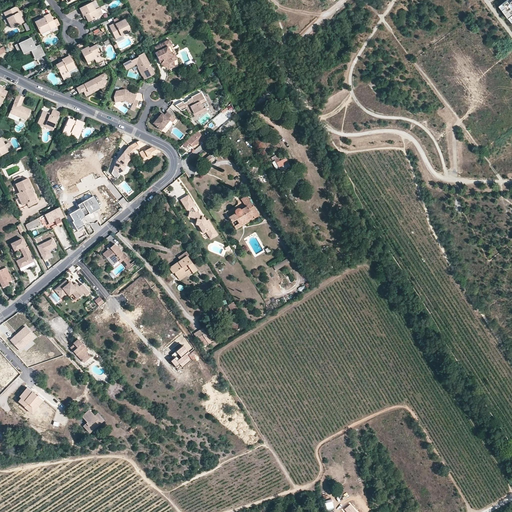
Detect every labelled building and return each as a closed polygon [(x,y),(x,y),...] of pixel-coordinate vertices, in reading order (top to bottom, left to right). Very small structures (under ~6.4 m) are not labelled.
[(511,0),(507,0),(499,6),(511,22),(511,21),(511,0)] [(96,8),(95,9),(91,2),(79,8),(83,16),(85,15),(86,18),(88,21),(100,15),(96,8)] [(16,6),(3,12),(11,28),(23,23),(20,17),(18,13),(19,12),(16,6)] [(35,23),(40,34),(57,26),(50,13),(44,17),(45,18),(41,20),(35,23)] [(109,25),(116,38),(131,30),(125,19),(120,22),(116,23),(116,22),(109,25)] [(171,54),(167,46),(171,44),(168,39),(154,47),(157,52),(155,53),(159,60),(160,60),(162,62),(161,64),(168,69),(174,66),(173,60),(170,58),(168,56),(171,54)] [(28,40),(15,46),(18,53),(24,50),(25,52),(31,49),(36,59),(45,55),(40,44),(35,46),(33,42),(30,44),(28,40)] [(176,58),(174,53),(175,52),(171,44),(167,46),(171,54),(168,56),(170,58),(173,60),(174,66),(178,64),(176,58)] [(88,46),(80,50),(87,63),(94,59),(95,60),(102,56),(96,45),(92,47),(89,48),(88,46)] [(149,67),(148,66),(150,65),(144,53),(122,64),(125,70),(136,64),(144,79),(155,74),(151,66),(149,67)] [(69,55),(61,59),(62,61),(59,63),(56,64),(61,76),(69,72),(68,71),(75,67),(69,55)] [(78,93),(82,91),(85,89),(87,93),(101,85),(103,84),(102,83),(105,82),(104,80),(106,79),(103,74),(75,88),(78,93)] [(101,85),(87,93),(85,89),(82,91),(85,97),(102,88),(101,85)] [(114,103),(123,101),(132,105),(130,110),(134,112),(138,102),(134,100),(134,99),(133,99),(134,95),(126,92),(127,91),(124,90),(116,92),(113,98),(114,103)] [(201,105),(206,103),(201,93),(191,98),(192,99),(184,104),(183,102),(175,106),(182,112),(186,109),(190,107),(193,112),(195,117),(205,112),(203,109),(201,105)] [(18,94),(10,112),(26,119),(30,110),(21,106),(24,97),(18,94)] [(209,109),(206,103),(201,105),(203,109),(205,112),(209,109)] [(60,113),(53,109),(51,114),(43,110),(38,121),(45,124),(44,126),(53,130),(60,113)] [(176,119),(168,112),(165,116),(162,113),(154,123),(161,130),(170,120),(173,123),(176,119)] [(76,120),(75,121),(73,120),(68,118),(63,130),(71,133),(71,132),(79,135),(84,123),(76,120)] [(198,132),(192,137),(183,144),(186,147),(190,144),(192,147),(196,144),(197,144),(204,139),(198,132)] [(0,155),(10,150),(6,143),(5,144),(2,137),(0,137),(0,155)] [(128,146),(133,151),(143,143),(138,141),(128,146)] [(133,151),(128,146),(117,160),(113,169),(118,173),(124,170),(128,162),(135,153),(133,151)] [(147,158),(147,157),(151,155),(160,151),(159,151),(154,148),(151,147),(146,150),(145,148),(143,149),(143,150),(139,152),(143,160),(147,158)] [(215,161),(210,155),(202,162),(206,168),(215,161)] [(288,162),(286,159),(277,164),(278,167),(288,162)] [(27,203),(36,198),(31,187),(32,186),(28,178),(23,180),(17,183),(20,192),(17,193),(23,205),(27,203)] [(196,212),(193,207),(195,205),(189,195),(181,200),(187,210),(188,210),(189,212),(194,213),(192,218),(197,219),(196,224),(198,225),(203,233),(206,232),(211,239),(218,234),(208,219),(206,221),(204,217),(202,217),(200,216),(200,215),(199,213),(196,212)] [(98,205),(93,196),(77,205),(79,209),(83,215),(84,217),(89,214),(87,211),(98,205)] [(229,217),(234,226),(252,215),(254,218),(259,215),(247,196),(241,199),(245,207),(240,210),(240,209),(239,209),(238,209),(237,209),(236,209),(234,210),(235,213),(229,217)] [(87,211),(89,214),(99,208),(98,205),(87,211)] [(44,215),(48,224),(55,221),(59,218),(64,216),(63,215),(59,207),(44,215)] [(83,215),(79,209),(69,215),(73,222),(72,222),(77,231),(85,227),(81,220),(80,221),(78,218),(83,215)] [(254,218),(252,215),(234,226),(236,229),(254,218)] [(26,224),(29,230),(39,224),(38,221),(40,220),(39,218),(26,224)] [(37,236),(39,240),(52,235),(49,230),(37,236)] [(20,268),(33,261),(22,238),(12,244),(15,251),(20,248),(25,257),(17,261),(20,268)] [(51,249),(56,247),(52,239),(37,247),(44,261),(52,257),(49,250),(48,249),(49,248),(51,249)] [(114,245),(111,248),(108,250),(103,255),(107,259),(108,258),(115,265),(119,262),(120,263),(123,260),(124,259),(126,258),(114,245)] [(178,257),(180,260),(187,255),(188,254),(186,251),(178,257)] [(197,270),(187,255),(180,260),(170,268),(173,273),(174,273),(178,277),(190,268),(192,272),(193,273),(197,270)] [(108,258),(107,259),(113,267),(115,265),(108,258)] [(131,263),(126,258),(124,259),(123,260),(125,262),(124,263),(129,269),(132,266),(131,264),(131,263)] [(287,259),(273,266),(275,271),(289,264),(287,259)] [(20,268),(22,271),(35,264),(33,261),(20,268)] [(9,285),(8,282),(5,276),(9,274),(6,268),(0,271),(0,281),(3,288),(9,285)] [(192,272),(190,268),(178,277),(180,280),(192,272)] [(91,293),(83,284),(80,286),(77,283),(75,285),(74,285),(72,286),(70,283),(67,280),(66,280),(57,288),(64,295),(68,292),(71,289),(73,292),(79,298),(85,293),(88,295),(91,293)] [(57,288),(56,289),(62,297),(64,295),(57,288)] [(96,300),(100,305),(105,301),(101,296),(96,300)] [(238,309),(234,303),(229,306),(233,312),(238,309)] [(230,319),(228,321),(234,330),(239,327),(237,325),(235,326),(230,319)] [(208,331),(205,327),(195,333),(198,338),(199,337),(206,332),(208,331)] [(32,342),(36,339),(26,328),(10,341),(20,353),(24,349),(27,351),(35,344),(32,342)] [(206,332),(199,337),(205,346),(218,337),(213,328),(208,331),(209,333),(208,334),(206,332)] [(137,343),(132,337),(126,342),(130,347),(123,353),(130,361),(141,353),(135,345),(137,343)] [(74,344),(71,347),(84,362),(88,358),(84,354),(86,352),(88,351),(84,347),(83,348),(82,346),(83,345),(78,339),(73,343),(74,344)] [(189,352),(184,347),(173,354),(175,357),(171,361),(177,369),(192,360),(187,354),(189,352)] [(167,401),(176,390),(151,368),(134,384),(147,396),(154,392),(167,401)] [(69,379),(66,371),(49,377),(52,385),(69,379)] [(25,407),(27,403),(32,406),(35,403),(38,405),(43,400),(28,387),(20,396),(21,398),(18,401),(25,407)] [(38,405),(35,403),(32,406),(27,403),(25,407),(32,413),(38,405)] [(96,417),(91,411),(84,417),(89,423),(85,427),(91,433),(105,421),(99,414),(96,417)] [(0,431),(6,437),(13,429),(0,417),(0,431)] [(343,507),(346,511),(360,511),(351,501),(343,507)]
